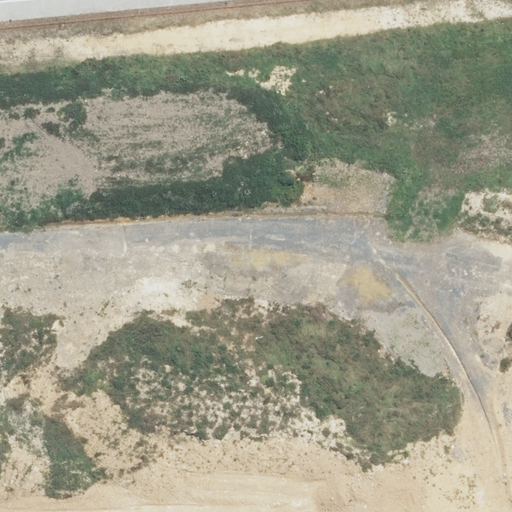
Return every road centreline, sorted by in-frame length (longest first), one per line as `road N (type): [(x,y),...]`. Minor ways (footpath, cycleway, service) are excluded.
road 1 (residential): [(0,247),(500,198)]
road 2 (residential): [(335,487),(67,511)]
road 3 (residential): [(511,464),(335,487)]
road 4 (residential): [(486,55),(500,198)]
